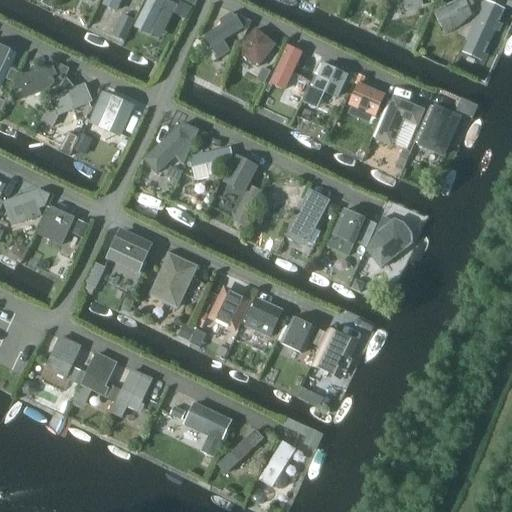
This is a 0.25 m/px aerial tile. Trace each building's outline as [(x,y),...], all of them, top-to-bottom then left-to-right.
[(52,9),(55,0),(43,0),(42,4),(52,9)] [(105,0),(104,2),(103,6),(110,9),(117,12),(118,11),(122,0),(105,0)] [(147,0),(134,27),(149,35),(166,0),(147,0)] [(405,0),(408,9),(425,5),(423,0),(405,0)] [(439,8),(435,10),(447,33),(456,28),(450,16),(471,6),(477,3),(475,0),(456,0),(449,4),(444,0),(438,0),(436,6),(439,8)] [(486,1),(463,52),(482,61),(505,10),(486,1)] [(182,2),(176,14),(187,20),(193,8),(182,2)] [(236,15),(233,11),(220,19),(222,24),(204,35),(205,35),(202,37),(209,48),(212,47),(213,46),(220,57),(231,51),(227,44),(240,36),(237,31),(244,27),(248,30),(253,20),(237,13),(236,15)] [(130,30),(135,20),(123,14),(118,24),(130,30)] [(259,67),(277,44),(257,27),(238,51),(259,67)] [(0,87),(1,88),(18,52),(0,43),(0,87)] [(286,90),(304,51),(289,44),(271,83),(286,90)] [(58,74),(52,62),(40,67),(39,64),(32,67),(33,70),(23,73),(19,72),(13,86),(20,89),(21,91),(22,90),(26,97),(50,88),(55,83),(52,76),(58,74)] [(311,85),(303,101),(317,108),(325,91),(339,98),(350,74),(326,63),(319,76),(316,75),(311,85)] [(64,81),(70,69),(61,65),(59,69),(64,81)] [(265,84),(271,72),(263,68),(257,80),(265,84)] [(12,69),(7,79),(14,82),(18,72),(12,69)] [(361,74),(357,82),(360,84),(362,85),(367,76),(361,74)] [(75,89),(67,78),(52,98),(50,99),(58,117),(93,102),(86,85),(75,89)] [(360,84),(351,103),(377,114),(385,95),(362,85),(360,84)] [(103,92),(90,124),(121,138),(135,106),(103,92)] [(393,101),(377,139),(394,147),(396,142),(409,148),(419,126),(420,127),(428,109),(398,97),(395,102),(393,101)] [(477,106),(462,99),(457,111),(471,117),(477,106)] [(446,156),(464,115),(437,104),(419,145),(446,156)] [(184,165),(195,141),(200,130),(183,122),(143,159),(157,174),(176,156),(184,165)] [(200,130),(195,141),(204,144),(209,134),(200,130)] [(69,133),(60,152),(70,157),(74,151),(80,138),(69,133)] [(82,134),(80,138),(74,151),(85,156),(93,140),(82,134)] [(125,153),(129,144),(122,141),(118,150),(125,153)] [(191,158),(188,159),(190,167),(193,167),(196,180),(210,176),(207,165),(226,161),(230,159),(233,154),(231,147),(190,156),(191,158)] [(405,168),(411,152),(404,149),(397,165),(405,168)] [(224,183),(246,194),(259,167),(238,156),(224,183)] [(171,167),(166,177),(179,182),(183,172),(171,167)] [(299,209),(295,195),(301,193),(298,182),(263,192),(266,203),(283,198),(287,212),(299,209)] [(12,226),(42,215),(40,209),(45,207),(39,188),(3,201),(12,226)] [(307,247),(332,200),(311,189),(286,236),(307,247)] [(244,226),(252,210),(240,205),(233,221),(244,226)] [(62,246),(75,217),(51,206),(38,235),(62,246)] [(355,245),(366,219),(344,209),(333,235),(355,245)] [(259,232),(264,219),(255,215),(250,228),(259,232)] [(383,269),(415,243),(414,233),(406,223),(396,218),(378,232),(368,251),(383,269)] [(84,239),(90,226),(79,220),(73,234),(84,239)] [(370,222),(360,244),(368,247),(378,225),(370,222)] [(156,256),(122,241),(109,271),(143,286),(156,256)] [(178,310),(199,266),(170,253),(149,296),(178,310)] [(84,284),(89,286),(96,290),(106,268),(98,264),(94,262),(84,284)] [(225,286),(209,319),(237,333),(242,323),(253,300),(225,286)] [(129,314),(136,297),(128,294),(121,310),(129,314)] [(253,300),(242,323),(247,326),(246,327),(271,339),(284,311),(258,299),(256,302),(253,300)] [(202,329),(209,315),(202,311),(195,325),(202,329)] [(317,328),(294,317),(289,327),(286,326),(278,341),(282,343),(281,344),(304,355),(317,328)] [(190,342),(195,330),(184,324),(178,336),(190,342)] [(349,373),(354,361),(352,360),(360,342),(331,328),(328,334),(322,348),(313,367),(342,381),(346,372),(349,373)] [(322,348),(328,334),(320,330),(314,344),(322,348)] [(66,379),(82,346),(60,336),(45,369),(66,379)] [(106,397),(109,389),(106,388),(117,363),(96,353),(86,374),(81,385),(106,397)] [(81,385),(86,374),(75,369),(70,380),(81,385)] [(141,414),(145,406),(142,404),(153,381),(132,370),(111,414),(122,420),(128,408),(141,414)] [(111,386),(109,389),(106,397),(116,402),(121,390),(111,386)] [(302,388),(298,397),(311,403),(315,394),(302,388)] [(154,415),(159,405),(151,402),(147,411),(154,415)] [(215,459),(233,421),(195,403),(184,426),(208,438),(201,453),(215,459)] [(182,421),(186,413),(175,407),(170,415),(182,421)] [(318,451),(325,436),(288,418),(284,427),(307,438),(304,445),(318,451)] [(227,475),(265,440),(257,431),(219,466),(227,475)] [(273,490),(297,451),(284,443),(260,481),(273,490)] [(261,491),(259,490),(256,491),(254,492),(252,495),(252,497),(252,499),(253,501),(254,503),(256,504),(258,505),(260,505),(262,504),(264,503),(265,501),(266,499),(266,497),(266,495),(264,493),(263,492),(261,491)]
